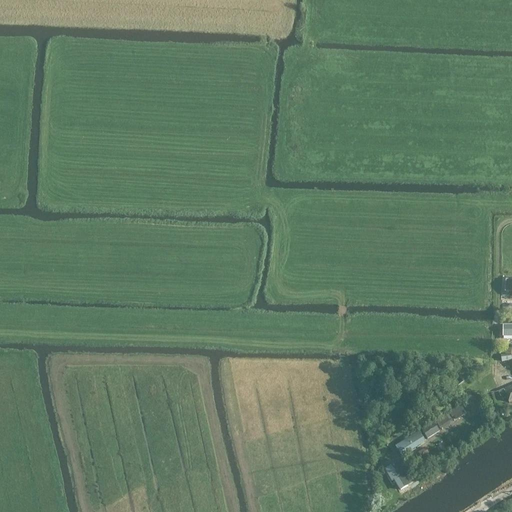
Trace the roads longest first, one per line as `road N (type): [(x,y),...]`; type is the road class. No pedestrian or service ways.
road 1 (track): [(342,325),(0,313)]
road 2 (track): [(256,200),(511,204)]
road 3 (track): [(494,384),(501,231),(511,221)]
